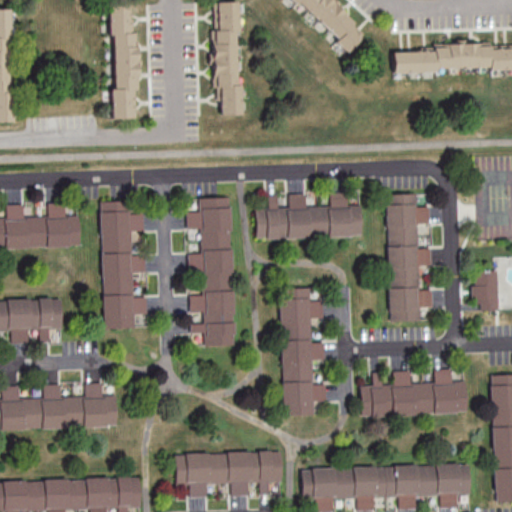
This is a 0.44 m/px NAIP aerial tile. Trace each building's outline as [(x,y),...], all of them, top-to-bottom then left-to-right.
[(290,0),(346,51),(365,30),(331,0),(290,0)] [(237,1),(212,1),(213,86),(219,86),(219,114),(238,114),(237,1)] [(109,4),(110,117),(135,117),(134,4),(109,4)] [(9,8),(0,8),(0,121),(11,121),(9,8)] [(390,51),(391,71),(511,69),(511,42),(431,43),(431,50),(390,51)] [(254,238),(361,237),(361,205),(346,205),(346,192),(328,192),(328,205),(305,205),(305,193),(287,193),(287,206),(277,207),(276,194),(266,194),(266,207),(254,207),(254,238)] [(385,193),(387,320),(420,320),(420,307),(432,307),(431,289),(419,289),(418,264),(430,264),(430,247),(417,247),(417,223),(429,223),(428,205),(415,205),(415,193),(385,193)] [(230,196),(197,197),(198,210),(185,210),(186,229),(198,228),(199,252),(188,252),(189,313),(200,313),(201,322),(189,322),(189,333),(202,333),(202,345),(233,345),(230,196)] [(98,201),(101,328),(136,327),(136,316),(146,315),(145,295),(133,295),(133,273),(144,272),(142,200),(98,201)] [(0,248),(78,247),(78,215),(65,215),(65,203),(46,203),(46,214),(23,215),(23,203),(5,204),(5,216),(0,216),(0,248)] [(472,271),(472,309),(497,309),(497,271),(472,271)] [(280,414),(313,414),(312,401),(324,401),(324,382),(312,383),(311,359),(323,358),(322,341),(311,341),(310,317),(322,317),(321,301),(310,302),(309,287),(277,287),(280,414)] [(0,299),(0,330),(9,330),(9,343),(27,342),(27,330),(37,329),(38,341),(49,341),(48,329),(60,328),(59,298),(0,299)] [(359,416),(465,412),(464,381),(451,381),(451,369),(432,369),(432,382),(409,382),(409,370),(391,370),(391,383),(381,383),(381,372),(371,373),(371,384),(358,385),(359,416)] [(491,501),(511,500),(511,373),(489,374),(491,501)] [(0,428),(115,427),(114,394),(101,394),(101,382),(84,382),(84,395),(59,396),(58,384),(41,384),(41,397),(18,398),(18,385),(0,386),(0,428)] [(278,450),(173,452),(174,485),(186,484),(187,496),(205,496),(205,484),(228,483),(229,495),(247,494),(247,482),(256,482),(257,495),(268,495),(267,481),(279,481),(278,450)] [(299,467),(300,498),(315,498),(315,508),(329,508),(328,497),(354,497),(355,509),(372,509),(372,496),(396,496),(396,508),(414,508),(413,495),(437,495),(437,507),(456,506),(456,494),(467,494),(467,464),(299,467)] [(0,479),(0,511),(22,511),(47,511),(63,511),(88,510),(88,511),(104,511),(104,510),(139,509),(138,476),(0,479)]
